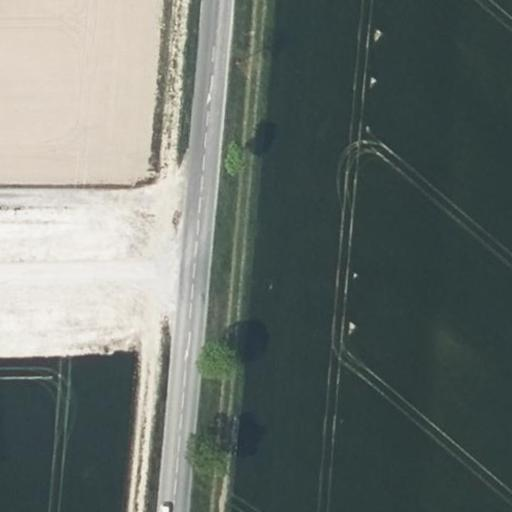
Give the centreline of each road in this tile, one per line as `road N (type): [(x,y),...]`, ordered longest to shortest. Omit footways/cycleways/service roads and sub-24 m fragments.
road 1 (tertiary): [(226,0),(191,271),(174,511)]
road 2 (track): [(0,275),(191,271)]
